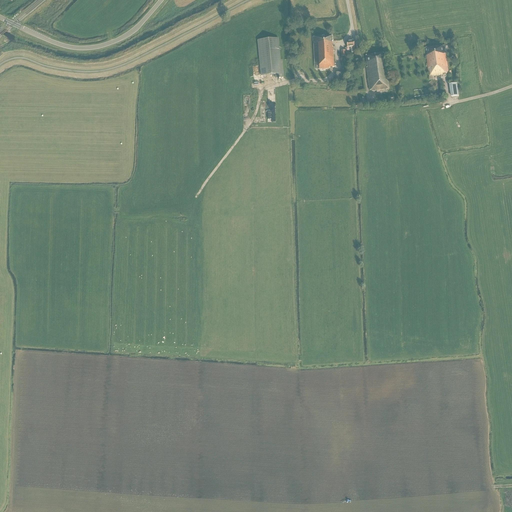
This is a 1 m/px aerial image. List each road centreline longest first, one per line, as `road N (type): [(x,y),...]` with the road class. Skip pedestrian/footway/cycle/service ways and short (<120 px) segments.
road 1 (track): [(334,72),(265,87),(247,128),(195,197)]
road 2 (tertiary): [(0,17),(86,48),(127,34),(160,0)]
